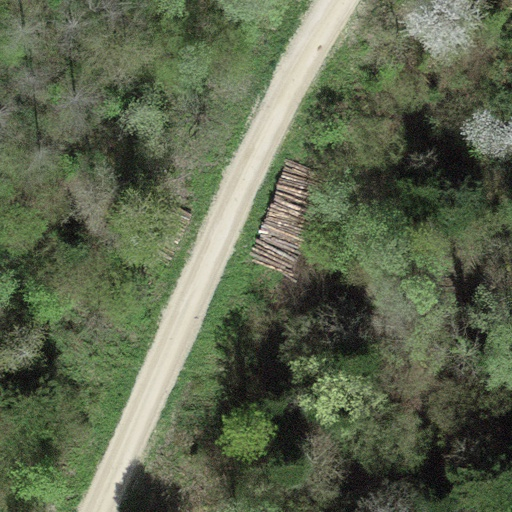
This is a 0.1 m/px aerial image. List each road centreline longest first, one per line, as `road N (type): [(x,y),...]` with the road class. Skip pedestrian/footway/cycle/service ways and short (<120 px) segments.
road 1 (unclassified): [(341,0),(229,215),(95,511)]
road 2 (motorway): [(114,511),(154,0)]
